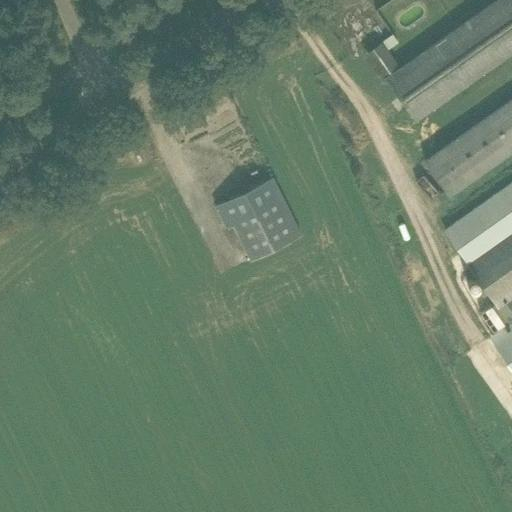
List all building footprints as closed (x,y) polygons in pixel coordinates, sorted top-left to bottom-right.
[(511,0),(495,0),(385,78),(414,119),(511,49),(511,98),(423,161),(449,197),(511,151),(511,0)] [(244,263),(300,235),(271,177),(215,204),(244,263)] [(466,264),(511,231),(511,180),(443,230),(466,264)] [(480,313),(493,332),(511,318),(511,231),(466,264),(494,303),(480,313)] [(511,318),(493,332),(487,336),(511,372),(511,318)]
